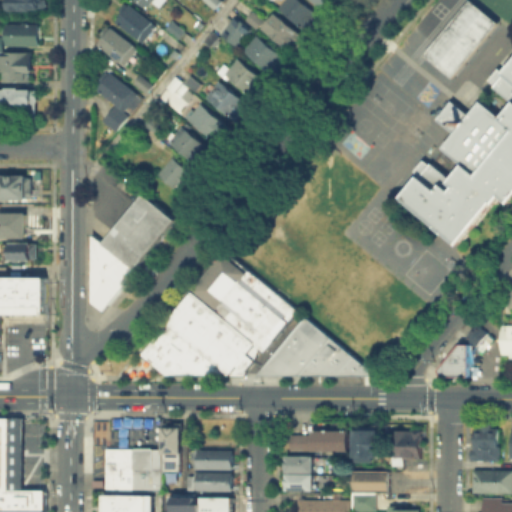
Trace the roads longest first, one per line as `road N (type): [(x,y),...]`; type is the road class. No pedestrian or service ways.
road 1 (residential): [(394,0),(119,329),(70,344)]
road 2 (secondary): [(159,397),(449,399)]
road 3 (secondary): [(71,397),(73,145)]
road 4 (residential): [(511,243),(409,374),(408,398)]
road 5 (secondary): [(73,145),(73,0)]
